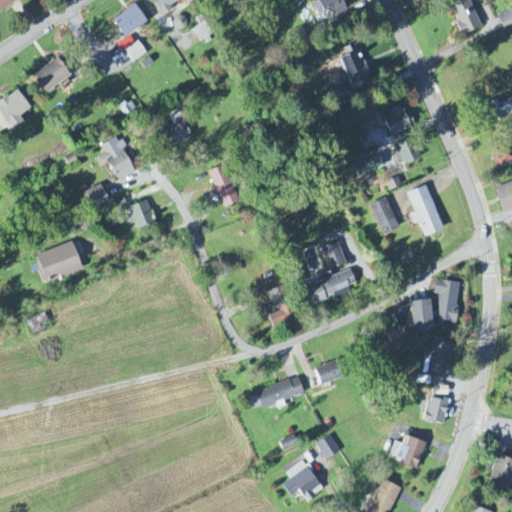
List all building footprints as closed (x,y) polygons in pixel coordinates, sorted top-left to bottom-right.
[(0,0),(0,13),(18,4),(16,0),(0,0)] [(149,0),(160,16),(183,0),(149,0)] [(345,12),(340,0),(319,0),(312,3),(320,22),(345,12)] [(480,30),(470,0),(448,0),(460,37),(480,30)] [(122,39),(146,25),(136,7),(111,20),(122,39)] [(504,33),(511,29),(511,11),(498,18),(504,33)] [(200,44),(213,35),(204,23),(192,32),(200,44)] [(345,58),(340,60),(349,91),(370,85),(358,45),(343,50),(345,58)] [(32,78),(44,95),(69,78),(57,61),(32,78)] [(22,123),(19,118),(29,111),(16,91),(0,102),(0,118),(10,132),(22,123)] [(491,125),(511,116),(511,99),(500,105),(498,101),(483,107),(491,125)] [(415,127),(409,113),(404,115),(401,107),(391,111),(393,115),(383,119),(390,138),(415,127)] [(189,123),(186,110),(170,115),(174,127),(189,123)] [(177,145),(191,139),(185,126),(171,132),(177,145)] [(98,149),(102,156),(94,161),(99,169),(107,165),(118,184),(136,173),(115,139),(98,149)] [(421,160),(413,140),(392,148),(400,168),(421,160)] [(511,163),(511,145),(491,153),(497,169),(511,163)] [(358,177),(382,170),(379,159),(355,166),(358,177)] [(239,203),(224,167),(208,173),(223,210),(239,203)] [(502,214),(511,210),(511,183),(493,190),(502,214)] [(107,204),(99,186),(83,194),(91,211),(107,204)] [(442,232),(426,187),(406,195),(413,214),(408,216),(412,227),(418,225),(423,239),(442,232)] [(381,237),(397,231),(386,200),(369,206),(381,237)] [(154,227),(148,203),(126,209),(132,232),(154,227)] [(81,271),(71,244),(35,258),(44,285),(81,271)] [(327,272),(344,268),(339,244),(322,249),(327,272)] [(312,306),(334,298),(335,300),(350,295),(347,288),(355,285),(350,272),(306,288),(312,306)] [(460,285),(436,282),(434,296),(438,297),(434,329),(444,330),(445,323),(455,325),(460,285)] [(268,293),(276,313),(267,317),(272,330),(286,325),(287,329),(299,324),(291,304),(283,307),(276,290),(268,293)] [(432,333),(430,303),(409,304),(411,334),(432,333)] [(32,337),(50,329),(44,314),(25,322),(32,337)] [(451,341),(433,338),(431,353),(424,352),(423,361),(430,362),(427,375),(444,378),(451,341)] [(314,372),(321,388),(343,378),(336,363),(314,372)] [(253,412),(303,397),(298,381),(249,396),(253,412)] [(447,397),(447,389),(436,388),(436,397),(447,397)] [(441,427),(448,404),(429,399),(423,422),(441,427)] [(339,455),(331,437),(316,444),(324,462),(339,455)] [(416,470),(424,445),(404,438),(401,446),(394,443),(388,461),(416,470)] [(511,477),(511,461),(494,458),(488,490),(509,494),(511,477)] [(306,504),(323,492),(302,463),(285,475),(290,482),(281,488),(289,499),(298,492),(306,504)] [(389,511),(397,488),(378,482),(369,511),(389,511)]
